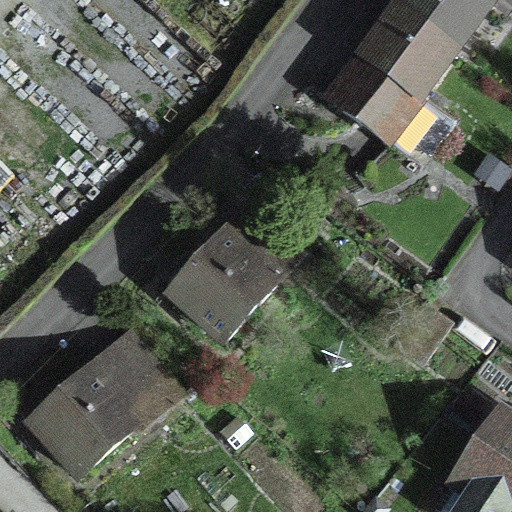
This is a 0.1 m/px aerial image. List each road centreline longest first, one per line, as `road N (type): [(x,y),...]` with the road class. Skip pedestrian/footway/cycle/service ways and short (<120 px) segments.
road 1 (residential): [(332,0),(243,121),(0,365)]
road 2 (residential): [(511,197),(471,252),(511,285)]
